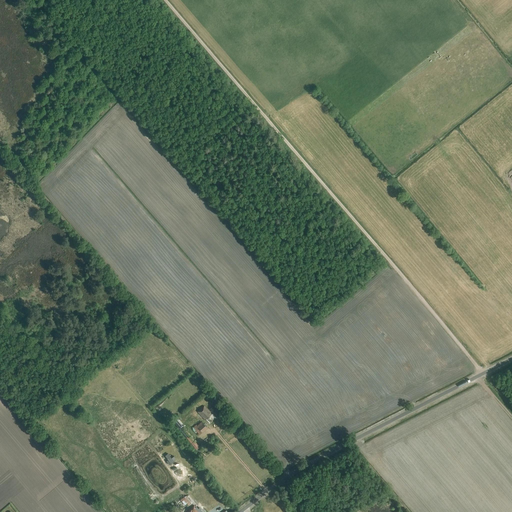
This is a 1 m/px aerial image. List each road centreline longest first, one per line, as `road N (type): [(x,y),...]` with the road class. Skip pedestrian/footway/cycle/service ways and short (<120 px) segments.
road 1 (track): [(378,250),(324,296),(294,298),(35,0)]
road 2 (track): [(483,373),(163,0)]
road 3 (unclassified): [(240,511),(315,457),(511,358)]
